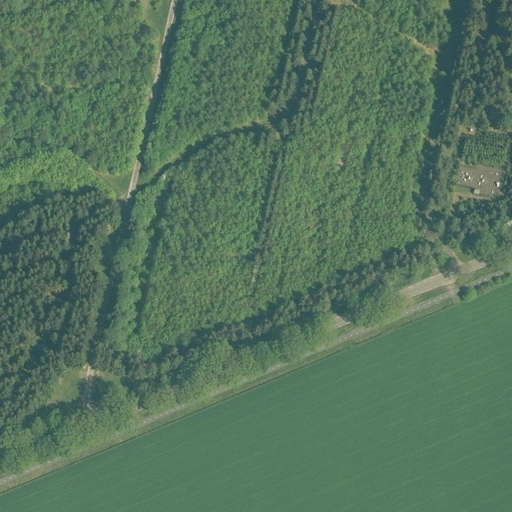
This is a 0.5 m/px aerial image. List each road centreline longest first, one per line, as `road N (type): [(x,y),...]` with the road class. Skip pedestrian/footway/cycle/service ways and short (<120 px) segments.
road 1 (tertiary): [(0,465),(511,250)]
road 2 (track): [(0,140),(59,148),(129,201)]
